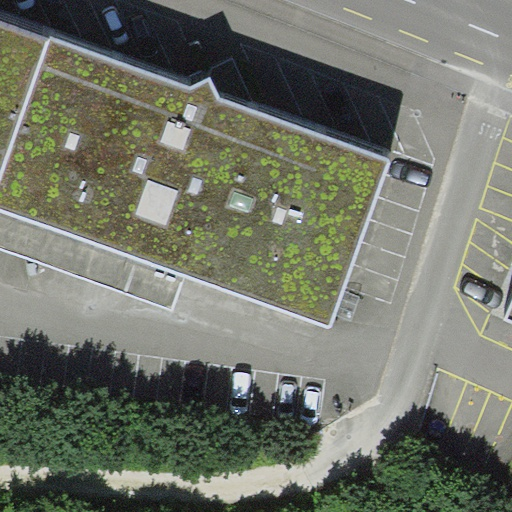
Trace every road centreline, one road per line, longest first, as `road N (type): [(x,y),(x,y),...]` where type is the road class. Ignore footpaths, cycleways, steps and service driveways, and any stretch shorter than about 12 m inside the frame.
road 1 (track): [(0,479),(284,477),(386,439)]
road 2 (unknown): [(386,439),(502,511)]
road 3 (tertiary): [(511,48),(386,0)]
